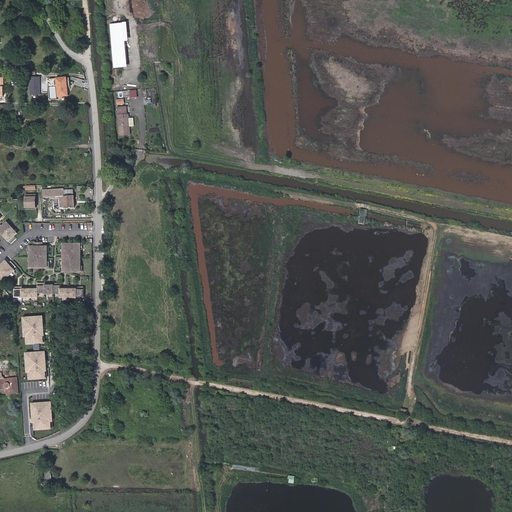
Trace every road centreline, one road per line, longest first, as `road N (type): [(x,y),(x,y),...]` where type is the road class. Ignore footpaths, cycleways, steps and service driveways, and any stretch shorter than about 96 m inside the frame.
road 1 (track): [(99,363),(511,443)]
road 2 (residential): [(0,455),(86,424),(98,391),(101,230)]
road 3 (residential): [(101,230),(92,65),(66,46),(36,0)]
road 4 (track): [(191,381),(204,511)]
